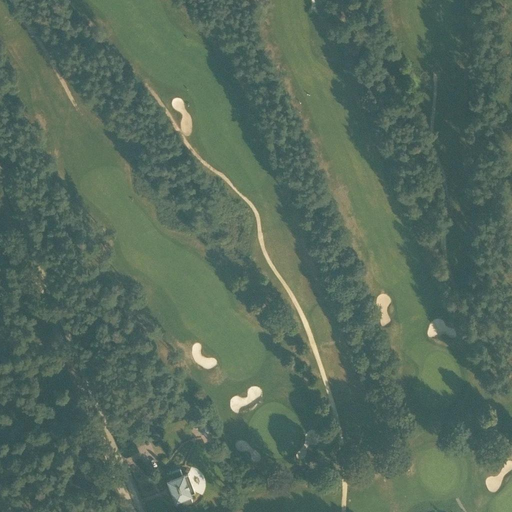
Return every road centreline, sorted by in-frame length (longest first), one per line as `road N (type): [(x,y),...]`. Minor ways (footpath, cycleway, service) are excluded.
road 1 (track): [(0,196),(78,382)]
road 2 (unclassified): [(133,511),(78,382)]
